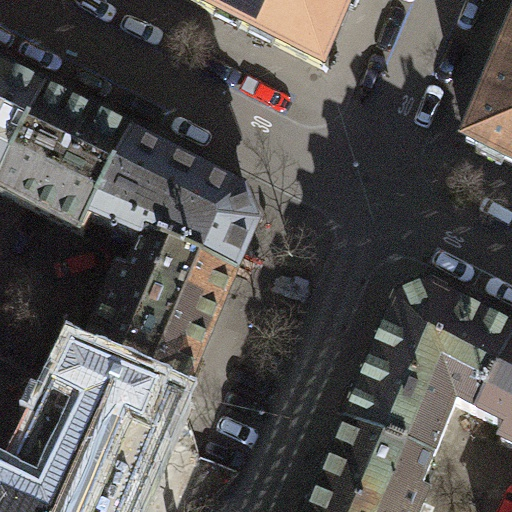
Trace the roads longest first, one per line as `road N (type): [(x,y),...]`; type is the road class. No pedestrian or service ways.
road 1 (residential): [(0,9),(374,201)]
road 2 (residential): [(250,509),(374,201)]
road 3 (residential): [(374,201),(447,0)]
road 4 (residential): [(374,201),(511,269)]
